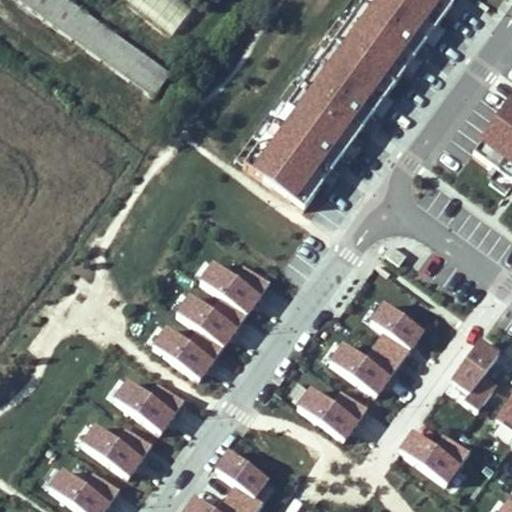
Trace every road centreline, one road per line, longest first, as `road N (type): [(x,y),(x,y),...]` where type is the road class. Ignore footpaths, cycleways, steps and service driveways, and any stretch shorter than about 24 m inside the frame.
road 1 (residential): [(392,206),(365,230),(161,511)]
road 2 (residential): [(495,47),(398,178),(392,206)]
road 3 (residential): [(392,206),(511,292)]
